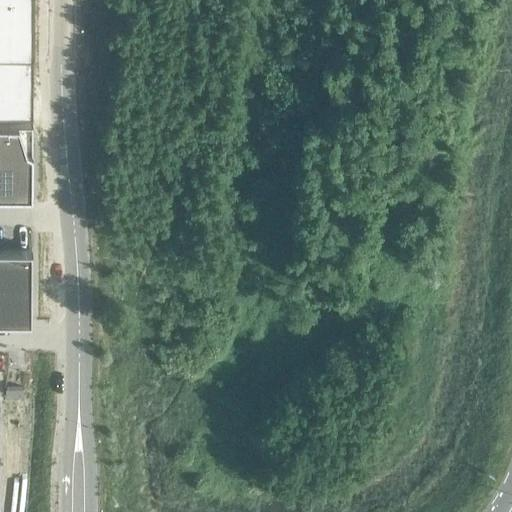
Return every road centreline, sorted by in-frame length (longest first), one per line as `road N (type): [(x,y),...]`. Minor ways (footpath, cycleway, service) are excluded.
road 1 (unclassified): [(78,339),(60,0)]
road 2 (unclassified): [(78,339),(64,511)]
road 3 (unclassified): [(88,511),(78,339)]
